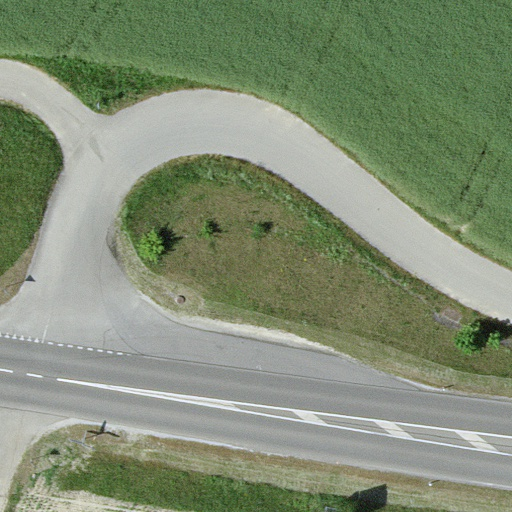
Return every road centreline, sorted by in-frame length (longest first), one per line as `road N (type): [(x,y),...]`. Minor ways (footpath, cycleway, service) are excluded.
road 1 (secondary): [(0,369),(511,445)]
road 2 (track): [(108,162),(44,95),(0,77)]
